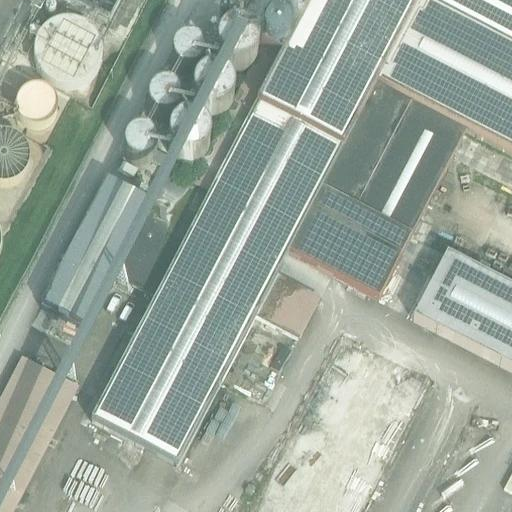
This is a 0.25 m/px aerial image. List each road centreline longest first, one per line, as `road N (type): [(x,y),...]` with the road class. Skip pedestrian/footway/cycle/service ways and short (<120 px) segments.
road 1 (unclassified): [(182,0),(52,247),(26,309),(17,376),(0,415)]
road 2 (unknown): [(361,297),(511,384)]
